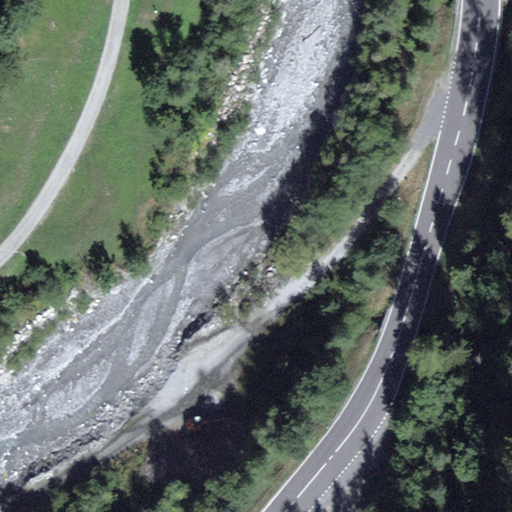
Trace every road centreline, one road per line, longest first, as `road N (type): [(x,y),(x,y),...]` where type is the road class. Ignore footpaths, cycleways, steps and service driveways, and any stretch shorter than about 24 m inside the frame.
road 1 (tertiary): [(482,0),(475,69),(386,373),(286,511)]
road 2 (track): [(124,0),(94,109),(51,193),(0,257)]
road 3 (track): [(127,511),(295,343)]
